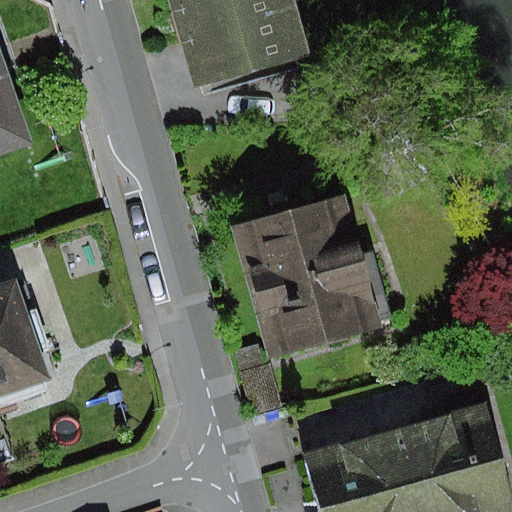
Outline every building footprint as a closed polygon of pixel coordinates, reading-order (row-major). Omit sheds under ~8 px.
[(294,0),(180,0),(183,10),(173,12),(184,59),(195,56),(202,86),(308,61),(294,0)] [(19,29),(0,35),(0,164),(55,148),(19,29)] [(332,219),(238,242),(269,367),(364,344),(357,318),(409,306),(394,249),(342,261),(332,219)] [(0,403),(67,382),(25,250),(0,257),(0,403)] [(511,511),(511,481),(493,416),(308,470),(320,511),(511,511)]
